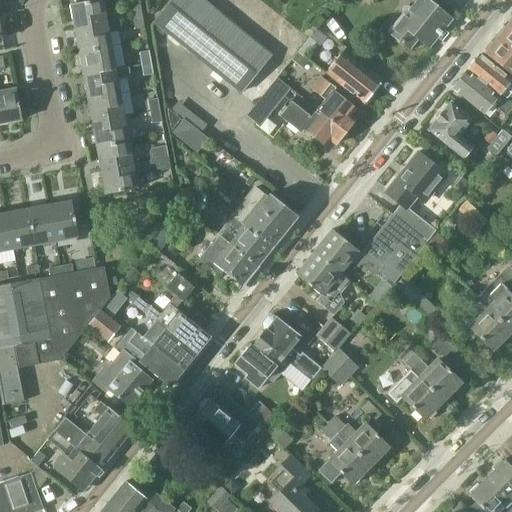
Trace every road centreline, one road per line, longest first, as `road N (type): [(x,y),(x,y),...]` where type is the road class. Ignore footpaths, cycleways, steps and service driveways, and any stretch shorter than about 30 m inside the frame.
road 1 (tertiary): [(496,0),(80,511)]
road 2 (residential): [(0,156),(38,148),(53,123),(35,0)]
road 3 (tertiary): [(407,511),(511,406)]
